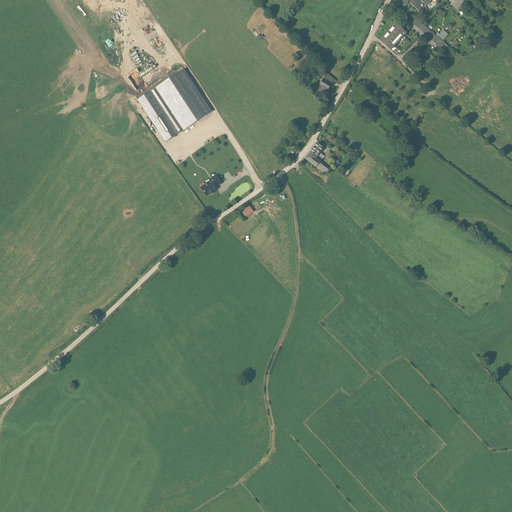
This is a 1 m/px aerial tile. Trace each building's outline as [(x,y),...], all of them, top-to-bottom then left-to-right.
[(409,2),(406,0),(402,0),(399,4),(404,8),(409,2)] [(419,12),(423,8),(425,6),(418,0),(415,0),(411,5),(419,12)] [(436,36),(417,19),(413,25),(442,51),(447,46),(443,42),(436,36)] [(407,35),(396,26),(381,42),(391,52),(407,35)] [(443,42),(449,36),(443,31),(439,35),(438,34),(436,36),(443,42)] [(455,40),(449,47),(452,50),(459,44),(455,40)] [(143,76),(153,70),(151,66),(140,72),(143,76)] [(170,80),(154,91),(183,133),(199,123),(212,114),(183,71),(170,80)] [(326,76),(316,92),(325,97),(335,81),(326,76)] [(175,139),(183,133),(154,91),(146,96),(137,102),(166,145),(175,139)] [(316,145),(304,160),(317,170),(321,164),(316,160),(324,150),(316,145)] [(331,171),(321,164),(317,170),(327,177),(331,171)] [(210,180),(211,182),(215,188),(221,184),(216,176),(210,180)] [(211,182),(209,184),(208,183),(205,185),(206,186),(202,189),(207,196),(210,194),(210,195),(214,193),(213,192),(217,190),(215,188),(211,182)] [(250,206),(242,210),(246,217),(254,213),(250,206)]
